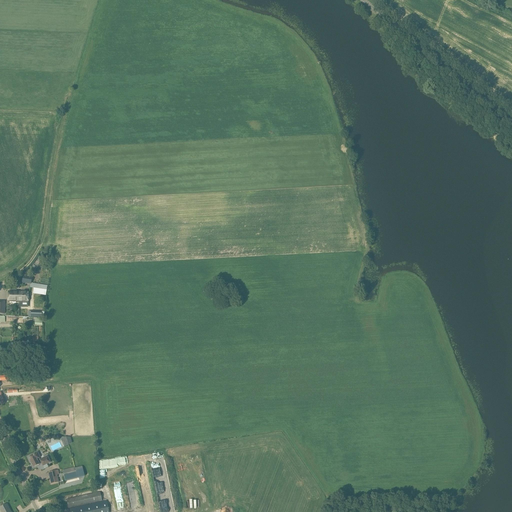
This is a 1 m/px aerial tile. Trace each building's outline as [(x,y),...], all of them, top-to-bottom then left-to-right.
[(32,278),(23,276),(22,283),(31,285),(32,278)] [(47,286),(35,284),(33,294),(46,296),(47,287),(47,286)] [(16,302),(19,302),(19,292),(8,292),(8,302),(12,302),(12,303),(16,303),(16,302)] [(29,292),(19,292),(19,302),(28,302),(29,292)] [(40,460),(36,453),(29,456),(31,459),(29,460),(33,468),(39,464),(41,463),(43,466),(50,462),(47,456),(40,460)] [(75,470),(75,467),(63,470),(64,476),(73,473),(73,470),(75,470)] [(59,474),(58,470),(48,473),(51,484),(58,482),(57,475),(59,474)] [(102,501),(100,492),(66,499),(68,508),(102,501)] [(109,511),(107,501),(69,509),(69,511),(109,511)]
